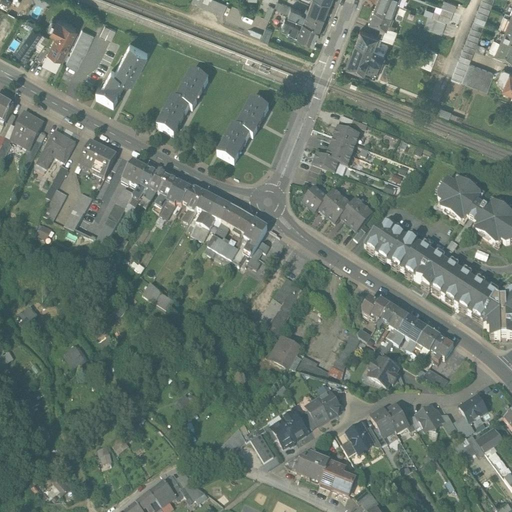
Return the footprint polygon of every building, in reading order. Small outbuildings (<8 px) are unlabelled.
[(8,0),(0,0),(0,8),(5,10),(10,1),(8,0)] [(226,7),(209,0),(192,0),(191,4),(222,17),(226,7)] [(299,3),(291,0),(289,5),(297,8),(299,3)] [(330,1),(328,0),(310,0),(311,0),(309,7),(325,13),(330,1)] [(395,6),(379,0),(377,0),(373,12),(390,18),(395,6)] [(482,0),(458,63),(468,67),(494,0),(482,0)] [(456,7),(444,2),(442,9),(453,14),(456,7)] [(290,9),(277,4),(274,10),(287,16),(290,9)] [(325,13),(309,7),(308,9),(306,8),(304,13),(306,13),(305,16),(299,13),(290,9),(287,16),(294,19),(303,22),(319,28),(325,13)] [(274,10),(268,8),(263,20),(269,22),(274,10)] [(453,14),(442,10),(440,15),(434,13),(432,19),(449,25),(453,14)] [(390,18),(373,12),(369,23),(385,29),(386,30),(386,29),(390,18)] [(446,27),(435,22),(435,21),(428,18),(425,25),(433,28),(431,33),(442,37),(446,27)] [(511,20),(509,19),(506,18),(503,25),(506,27),(504,31),(511,34),(511,20)] [(319,28),(303,22),(300,29),(298,28),(298,27),(284,21),(281,28),(294,35),(313,43),(319,28)] [(62,25),(57,22),(51,33),(57,36),(49,53),(61,59),(76,30),(63,24),(62,25)] [(115,32),(105,27),(100,38),(110,43),(115,32)] [(266,41),(269,30),(262,28),(259,40),(266,41)] [(396,33),(386,29),(386,30),(385,29),(383,34),(383,35),(394,39),(396,33)] [(33,31),(17,54),(24,59),(40,36),(33,31)] [(82,31),(71,54),(65,66),(76,72),(85,54),(93,37),(82,31)] [(511,34),(504,31),(499,43),(511,48),(511,34)] [(377,38),(360,32),(356,43),(373,50),(375,43),(377,38)] [(394,39),(383,35),(381,40),(392,45),(394,39)] [(511,48),(499,43),(493,41),(489,52),(494,54),(495,55),(493,58),(502,61),(503,58),(511,62),(511,59),(511,48)] [(373,50),(356,43),(351,54),(379,65),(384,54),(373,50)] [(386,47),(375,43),(373,50),(384,54),(386,47)] [(147,54),(130,45),(115,74),(112,72),(97,101),(113,110),(119,98),(120,98),(123,92),(122,92),(128,80),(132,82),(138,71),(141,65),(147,54)] [(425,51),(418,68),(431,72),(438,55),(425,51)] [(379,65),(351,54),(346,68),(374,79),(380,65),(379,65)] [(475,68),(468,87),(474,89),(481,70),(475,68)] [(481,70),(474,89),(480,91),(487,73),(481,70)] [(501,72),(498,80),(505,83),(509,74),(504,71),(501,72)] [(175,102),(172,100),(157,129),(174,138),(180,126),(180,127),(183,121),(183,120),(189,109),(193,111),(199,100),(202,95),(201,94),(208,82),(191,73),(175,102)] [(487,73),(480,91),(486,94),(494,75),(487,73)] [(511,74),(509,74),(505,83),(502,91),(511,94),(511,74)] [(13,107),(0,100),(0,121),(4,123),(10,113),(13,107)] [(252,102),(236,130),(233,128),(217,157),(234,166),(240,154),(241,154),(244,148),(243,148),(249,138),(253,140),(259,128),(262,122),(268,111),(252,102)] [(10,113),(4,123),(0,130),(0,132),(5,135),(15,116),(10,113)] [(43,123),(23,113),(11,137),(18,141),(20,137),(29,142),(27,145),(29,147),(36,135),(43,123)] [(353,122),(342,118),(340,123),(351,127),(353,122)] [(360,137),(337,129),(333,139),(356,148),(360,137)] [(75,142),(55,130),(37,160),(46,166),(53,155),(64,161),(75,142)] [(27,145),(19,159),(27,164),(42,139),(36,135),(29,147),(27,145)] [(3,138),(0,143),(0,160),(10,142),(3,138)] [(356,148),(333,139),(329,150),(352,158),(356,148)] [(116,158),(89,143),(77,164),(104,179),(116,158)] [(352,158),(329,150),(325,160),(339,165),(338,165),(348,169),(352,158)] [(339,165),(325,160),(316,156),(312,167),(321,170),(335,176),(338,165),(339,165)] [(62,163),(50,183),(56,186),(68,166),(62,163)] [(149,172),(132,163),(122,180),(138,189),(149,172)] [(312,167),(311,166),(309,172),(319,176),(321,170),(312,167)] [(138,189),(133,198),(138,201),(143,194),(142,193),(144,190),(149,192),(158,177),(149,172),(138,189)] [(319,176),(309,172),(307,177),(317,181),(319,176)] [(149,192),(140,205),(147,210),(155,197),(155,196),(153,195),(154,193),(159,196),(169,180),(164,177),(161,178),(158,177),(149,192)] [(317,181),(307,177),(304,183),(315,187),(317,181)] [(169,180),(159,196),(164,198),(163,200),(161,200),(160,200),(156,206),(162,210),(164,208),(179,185),(169,180)] [(511,215),(494,204),(489,205),(486,209),(476,203),(479,198),(478,194),(459,181),(455,182),(453,185),(447,181),(437,197),(438,201),(441,203),(440,206),(440,210),(460,223),(464,222),(466,218),(468,220),(472,223),(476,225),(474,228),(475,232),(494,245),(498,244),(500,241),(505,245),(509,244),(511,239),(511,222),(511,223),(511,222),(511,215)] [(315,187),(304,183),(302,188),(312,191),(314,189),(315,187)] [(192,192),(179,185),(164,208),(166,209),(169,204),(175,207),(176,205),(181,208),(183,206),(192,192)] [(66,192),(56,186),(41,210),(52,215),(66,192)] [(327,200),(314,189),(312,191),(302,203),(315,214),(318,211),(318,210),(327,200)] [(91,198),(81,192),(63,221),(73,226),(83,211),(91,198)] [(128,192),(124,192),(121,196),(116,204),(125,210),(134,195),(128,192)] [(206,197),(196,192),(192,192),(183,206),(188,209),(187,211),(192,214),(189,219),(187,217),(183,223),(187,225),(195,214),(206,197)] [(334,192),(327,200),(318,210),(318,211),(326,218),(342,199),(334,192)] [(219,203),(206,197),(195,214),(197,215),(198,213),(203,215),(209,219),(219,203)] [(342,199),(326,218),(335,225),(340,219),(350,207),(350,206),(342,199)] [(350,207),(340,219),(348,226),(364,208),(355,201),(350,206),(350,207)] [(219,203),(209,219),(215,222),(219,224),(218,227),(220,228),(221,225),(231,210),(219,203)] [(125,210),(116,204),(107,218),(117,224),(125,210)] [(162,210),(156,206),(152,211),(159,215),(162,210)] [(364,208),(348,226),(357,233),(361,229),(372,216),(364,208)] [(257,223),(231,209),(231,210),(221,225),(247,239),(247,238),(257,223)] [(104,224),(83,211),(73,226),(95,238),(104,224)] [(203,215),(196,225),(203,229),(209,219),(203,215)] [(40,217),(34,227),(44,232),(50,222),(40,217)] [(104,224),(95,238),(105,243),(117,224),(107,218),(104,224)] [(209,219),(203,229),(209,232),(215,222),(209,219)] [(450,248),(440,261),(444,263),(453,250),(472,223),(468,220),(450,248)] [(257,223),(247,238),(247,239),(233,262),(240,266),(247,255),(248,256),(246,259),(249,260),(251,257),(251,258),(267,232),(257,223)] [(440,261),(383,224),(363,247),(423,285),(422,287),(429,291),(430,290),(476,319),(494,295),(444,263),(440,261)] [(357,233),(353,239),(357,242),(365,233),(361,229),(357,233)] [(275,237),(267,232),(251,258),(251,257),(249,260),(247,265),(256,270),(260,263),(257,261),(263,251),(265,253),(275,237)] [(120,238),(111,253),(118,257),(127,242),(120,238)] [(232,249),(214,238),(207,249),(222,258),(226,251),(229,252),(232,249)] [(111,253),(108,251),(101,263),(112,270),(119,258),(118,257),(111,253)] [(504,297),(504,298),(504,302),(498,302),(495,300),(497,297),(494,295),(476,319),(483,324),(483,328),(487,327),(487,331),(489,331),(489,336),(493,336),(494,341),(511,339),(511,274),(498,285),(504,293),(504,297)] [(286,278),(272,298),(282,305),(294,287),(296,284),(286,278)] [(151,285),(143,297),(154,304),(162,293),(151,285)] [(282,305),(266,329),(275,335),(303,294),(294,287),(282,305)] [(170,300),(162,293),(154,304),(167,313),(174,303),(170,300)] [(272,298),(256,322),(266,329),(282,305),(272,298)] [(390,307),(381,301),(378,305),(369,299),(362,311),(362,315),(369,319),(371,316),(376,319),(374,322),(373,321),(367,329),(370,330),(373,332),(380,322),(390,307)] [(21,310),(29,321),(39,313),(31,302),(21,310)] [(390,307),(380,322),(384,325),(389,328),(399,313),(390,307)] [(399,313),(389,328),(394,331),(398,334),(408,319),(399,313)] [(408,319),(398,334),(403,336),(408,339),(418,325),(408,319)] [(380,322),(373,332),(376,335),(379,336),(384,328),(383,327),(384,325),(380,322)] [(418,325),(408,339),(412,343),(417,345),(427,331),(418,325)] [(353,330),(332,366),(343,372),(344,367),(359,340),(358,335),(357,333),(353,330)] [(371,336),(360,330),(358,335),(359,340),(366,344),(371,336)] [(391,332),(386,340),(388,342),(391,344),(398,334),(394,331),(392,333),(391,332)] [(427,331),(417,345),(421,348),(426,351),(436,336),(427,331)] [(398,334),(391,344),(395,346),(397,347),(402,340),(401,339),(403,336),(398,334)] [(439,338),(430,350),(433,352),(430,357),(434,360),(446,343),(439,338)] [(299,349),(281,339),(270,358),(288,369),(298,352),(299,349)] [(74,367),(88,361),(78,343),(65,350),(74,367)] [(410,344),(404,352),(406,353),(410,356),(417,345),(412,343),(411,345),(410,344)] [(453,348),(446,343),(434,360),(437,362),(441,357),(444,360),(453,348)] [(417,345),(410,356),(413,358),(415,359),(421,351),(420,350),(421,348),(417,345)] [(298,352),(288,369),(293,371),(294,370),(303,355),(298,352)] [(303,355),(294,370),(298,372),(316,378),(321,370),(315,366),(317,363),(303,355)] [(398,371),(379,359),(376,365),(373,363),(369,370),(371,371),(368,377),(387,388),(390,383),(393,385),(397,378),(394,376),(398,371)] [(428,368),(421,378),(431,384),(437,374),(428,368)] [(329,374),(321,370),(316,378),(325,380),(329,374)] [(437,374),(431,384),(441,390),(448,381),(437,374)] [(335,390),(329,394),(335,404),(341,401),(338,396),(342,394),(340,391),(335,390)] [(335,404),(329,394),(317,401),(329,421),(337,417),(339,410),(335,404)] [(477,397),(458,408),(468,424),(487,413),(477,397)] [(317,401),(305,409),(316,426),(318,429),(329,421),(317,401)] [(384,414),(395,432),(394,433),(396,435),(407,428),(408,428),(401,418),(395,407),(384,414)] [(431,407),(415,417),(425,434),(429,431),(435,433),(437,427),(441,424),(443,423),(441,420),(442,420),(440,416),(439,416),(436,412),(433,411),(431,407)] [(302,416),(296,408),(290,411),(293,416),(294,415),(301,426),(306,423),(302,416)] [(395,432),(384,414),(382,412),(371,419),(377,429),(383,439),(384,439),(394,433),(395,432)] [(308,413),(302,416),(306,423),(310,429),(316,426),(308,413)] [(511,413),(503,419),(511,429),(511,413)] [(301,426),(294,415),(293,416),(282,423),(294,443),(295,443),(307,436),(301,426)] [(416,430),(407,415),(401,418),(408,428),(407,428),(410,434),(416,430)] [(456,430),(447,416),(442,420),(441,420),(443,423),(450,434),(456,430)] [(294,443),(282,423),(271,430),(270,430),(277,441),(283,450),(294,443)] [(271,430),(268,426),(263,430),(272,444),(277,441),(270,430),(271,430)] [(361,426),(346,435),(349,441),(356,453),(361,450),(365,451),(367,449),(368,446),(371,444),(372,444),(365,432),(361,426)] [(370,429),(365,432),(372,444),(371,444),(373,448),(378,449),(381,447),(372,432),(370,429)] [(377,429),(372,432),(381,447),(386,444),(384,439),(383,439),(377,429)] [(238,431),(220,450),(228,458),(244,442),(238,431)] [(492,432),(486,436),(489,440),(478,447),(488,460),(491,457),(486,451),(500,443),(492,432)] [(259,436),(250,442),(264,464),(273,458),(259,436)] [(349,441),(341,446),(348,458),(356,453),(349,441)] [(311,457),(307,452),(284,466),(287,471),(290,470),(297,473),(296,475),(320,484),(320,483),(329,463),(328,462),(328,463),(311,457)] [(503,473),(495,462),(491,464),(499,475),(503,473)] [(344,469),(329,463),(320,483),(334,489),(333,492),(348,498),(355,481),(342,476),(344,469)] [(171,478),(149,495),(155,503),(161,511),(175,500),(172,497),(179,491),(179,492),(181,491),(171,478)] [(511,484),(511,485),(507,478),(503,481),(511,493),(511,484)] [(204,495),(189,484),(185,487),(185,488),(194,501),(195,502),(204,495)] [(194,501),(185,488),(185,487),(181,491),(179,492),(189,505),(194,501)] [(366,490),(353,499),(358,505),(361,503),(370,496),(366,490)] [(149,495),(135,505),(140,511),(143,511),(155,503),(149,495)] [(370,496),(361,503),(367,511),(373,511),(375,511),(379,508),(370,496)]
